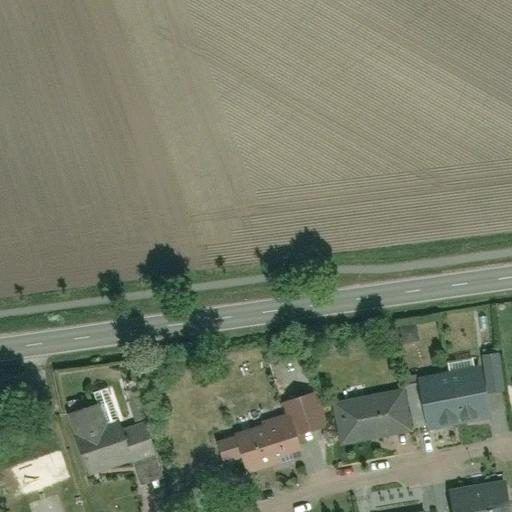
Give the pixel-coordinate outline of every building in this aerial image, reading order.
[(422,382),(430,425),(488,414),(480,371),(422,382)] [(346,402),(353,445),(410,436),(403,393),(346,402)] [(315,398),(286,404),(290,424),(255,431),(254,426),(214,435),(220,467),(248,461),(252,479),(307,467),(301,439),(323,434),(315,398)] [(145,424),(127,430),(118,400),(65,416),(83,477),(136,461),(135,458),(153,453),(145,424)] [(453,494),(455,511),(508,511),(505,487),(453,494)]
